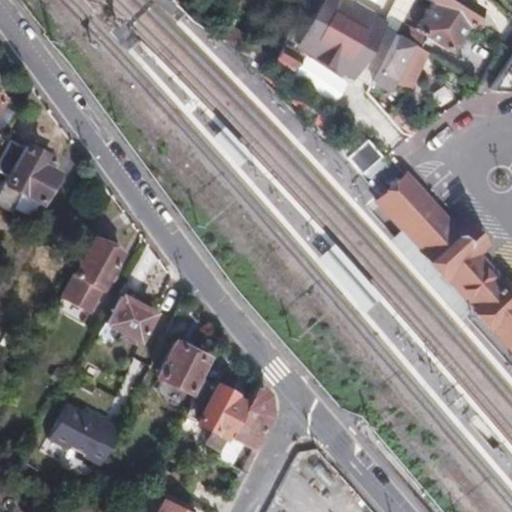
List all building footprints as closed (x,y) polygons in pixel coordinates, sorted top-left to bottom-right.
[(379,22),(339,0),(321,0),(295,46),(349,77),(379,22)] [(353,0),(376,13),(383,0),(353,0)] [(468,0),(420,0),(427,4),(462,26),(466,28),(479,7),(468,0)] [(462,26),(427,4),(412,30),(425,38),(447,51),(462,26)] [(425,38),(412,30),(404,43),(417,51),(425,38)] [(391,35),(369,82),(378,87),(385,91),(391,80),(406,87),(422,53),(417,51),(404,43),(391,35)] [(511,52),(489,88),(503,90),(511,82),(511,52)] [(9,142),(0,157),(0,207),(8,211),(9,208),(28,217),(53,172),(38,164),(43,155),(22,143),(19,147),(9,142)] [(370,142),(352,159),(374,181),(392,164),(386,157),(370,142)] [(511,289),(507,283),(506,284),(482,257),(490,250),(477,236),(462,220),(454,227),(426,196),(409,177),(379,204),(400,228),(407,235),(413,241),(425,254),(438,269),(453,284),(477,310),(475,312),(492,331),(493,330),(511,351),(511,289)] [(39,268),(69,283),(92,240),(94,236),(64,222),(39,268)] [(105,290),(112,279),(107,276),(115,261),(119,254),(92,240),(69,283),(62,296),(89,310),(101,288),(105,290)] [(107,276),(112,279),(120,264),(115,261),(107,276)] [(89,310),(62,296),(55,308),(82,323),(89,310)] [(120,329),(136,337),(149,314),(119,298),(98,337),(112,344),(120,329)] [(167,405),(184,413),(201,380),(211,361),(171,343),(154,378),(160,381),(155,391),(167,405)] [(223,440),(226,434),(242,404),(232,398),(233,396),(201,380),(184,413),(177,426),(188,431),(192,423),(223,440)] [(266,396),(254,381),(242,404),(226,434),(252,448),(269,415),(267,405),(266,396)] [(99,425),(62,406),(45,441),(64,451),(67,447),(84,455),(85,454),(100,461),(116,431),(100,423),(99,425)] [(245,461),(219,448),(214,458),(240,472),(245,461)] [(168,475),(155,468),(149,479),(185,499),(193,484),(170,471),(168,475)] [(180,504),(173,506),(173,508),(160,501),(153,511),(189,511),(188,509),(180,504)]
